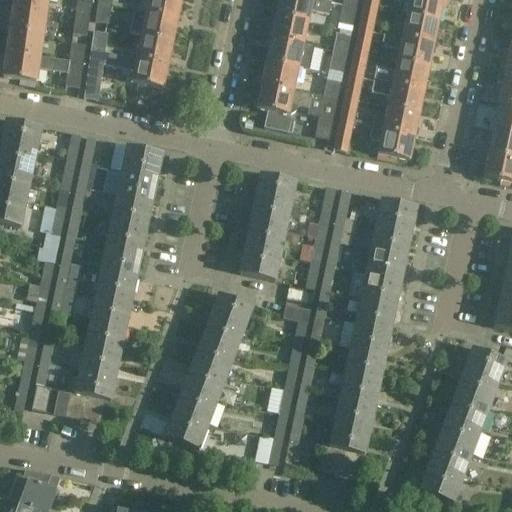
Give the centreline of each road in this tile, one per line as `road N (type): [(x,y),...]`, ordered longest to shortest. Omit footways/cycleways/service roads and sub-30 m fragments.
road 1 (residential): [(0,456),(305,511)]
road 2 (residential): [(440,194),(215,150)]
road 3 (residential): [(215,150),(0,104)]
road 4 (residential): [(440,194),(479,0)]
road 5 (residential): [(215,150),(247,0)]
road 6 (residential): [(469,203),(440,341)]
road 7 (residential): [(187,276),(215,150)]
